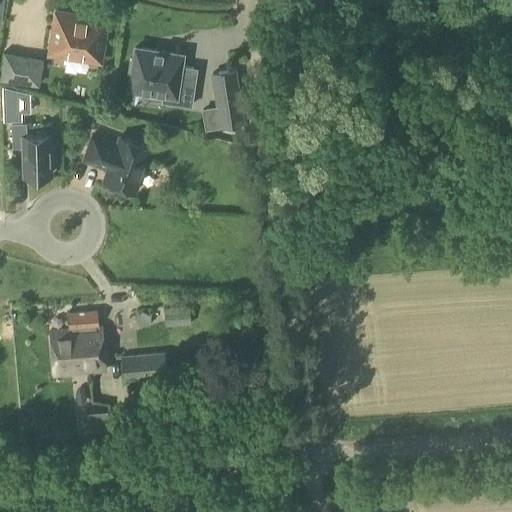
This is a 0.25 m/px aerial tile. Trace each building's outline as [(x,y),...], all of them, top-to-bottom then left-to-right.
[(102,58),(108,20),(81,16),(81,14),(53,9),(46,49),(102,58)] [(180,68),(182,56),(134,49),(133,61),(130,60),(128,74),(131,74),(128,91),(188,100),(193,70),(180,68)] [(38,86),(42,58),(29,57),(25,84),(38,86)] [(220,128),(242,124),(233,71),(212,75),(220,128)] [(25,123),(10,123),(11,148),(21,147),(22,176),(50,176),(50,164),(53,164),(53,146),(49,146),(49,136),(25,136),(25,123)] [(114,143),(90,134),(80,160),(95,166),(96,163),(106,167),(100,181),(134,193),(151,148),(117,135),(114,143)] [(165,326),(190,325),(188,306),(164,308),(165,326)] [(98,327),(96,310),(67,313),(69,331),(49,334),(54,376),(105,370),(100,327),(98,327)] [(142,311),(134,318),(138,327),(148,325),(150,317),(142,311)] [(122,377),(165,373),(164,353),(120,357),(122,377)]
